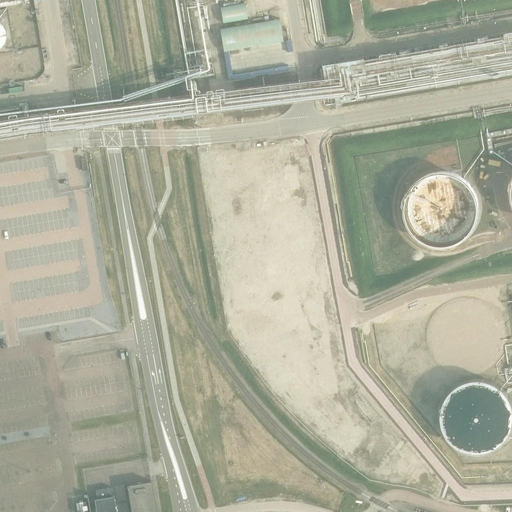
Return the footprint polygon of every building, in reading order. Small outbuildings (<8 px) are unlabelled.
[(245,4),(220,8),(223,24),(247,20),(245,4)] [(220,29),(224,51),(283,41),(279,19),(220,29)] [(412,229),(426,241),(444,245),(462,239),(475,227),(481,209),(478,191),(467,176),(451,168),(432,169),(416,178),(406,193),(404,212),(412,229)] [(433,358),(447,369),(465,373),(483,368),(497,355),(503,338),(500,320),(489,305),(472,297),(453,297),(437,307),(427,322),(426,341),(433,358)] [(41,331),(58,331),(59,341),(64,341),(64,315),(39,315),(39,322),(41,322),(41,331)] [(447,435),(462,446),(480,450),(498,445),(511,432),(511,429),(511,393),(503,382),(486,374),(468,374),(452,384),(442,399),(440,418),(447,435)] [(155,511),(150,481),(127,485),(131,511),(155,511)] [(96,498),(94,499),(95,511),(114,511),(111,488),(95,490),(96,498)]
